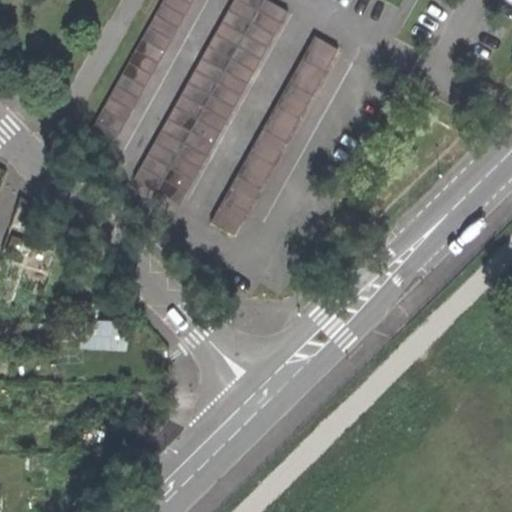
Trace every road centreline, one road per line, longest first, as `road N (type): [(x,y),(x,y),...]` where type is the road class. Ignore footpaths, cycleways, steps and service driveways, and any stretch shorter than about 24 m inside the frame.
road 1 (residential): [(0,126),(262,398)]
road 2 (residential): [(511,155),(262,398)]
road 3 (residential): [(262,398),(146,511)]
